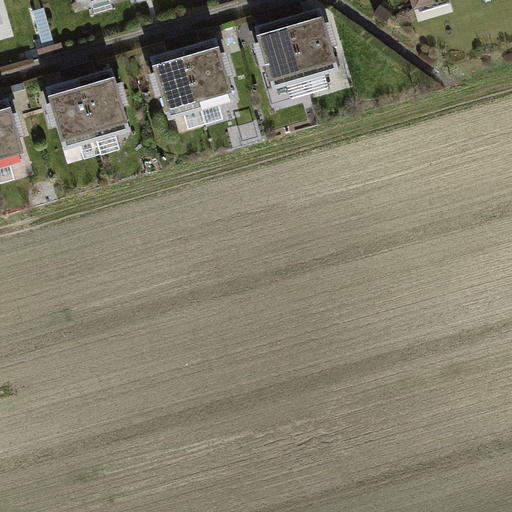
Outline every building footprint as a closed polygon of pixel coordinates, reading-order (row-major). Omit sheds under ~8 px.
[(75,0),(78,10),(114,0),(75,0)] [(321,13),(291,22),(309,86),(340,78),(321,13)] [(291,22),(254,32),(272,97),(309,86),(291,22)] [(214,45),(183,53),(201,118),(232,109),(214,45)] [(183,53),(146,64),(164,128),(201,118),(183,53)] [(111,75),(80,83),(98,148),(129,139),(111,75)] [(80,83),(43,94),(62,158),(98,148),(80,83)] [(8,105),(0,107),(0,176),(26,169),(8,105)]
